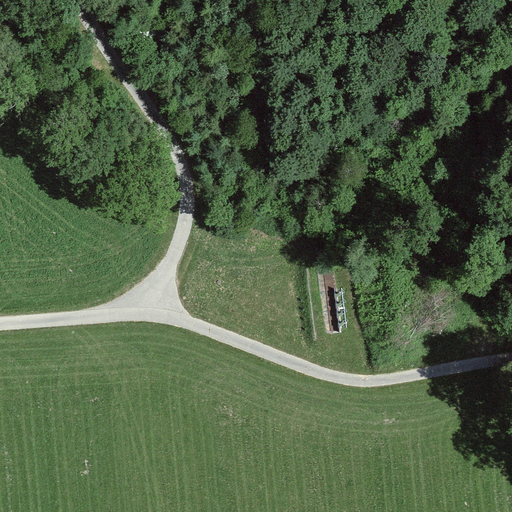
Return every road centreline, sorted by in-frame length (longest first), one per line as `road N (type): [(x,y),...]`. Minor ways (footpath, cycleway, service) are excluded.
road 1 (track): [(0,325),(154,315),(330,378),(396,380),(511,359)]
road 2 (track): [(81,0),(177,134),(196,198),(154,315)]
